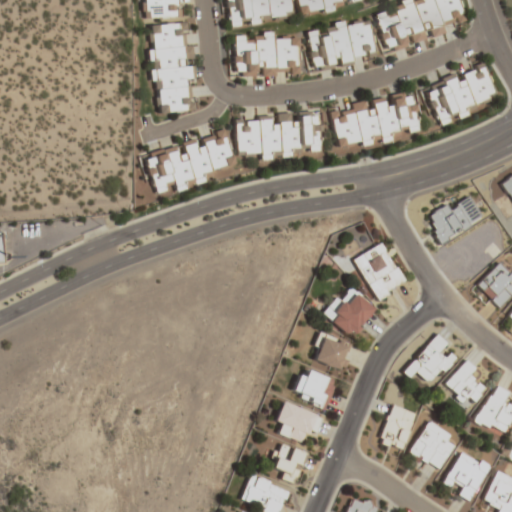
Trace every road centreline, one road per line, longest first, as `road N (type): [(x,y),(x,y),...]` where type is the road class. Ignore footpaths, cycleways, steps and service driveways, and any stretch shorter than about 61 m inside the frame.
road 1 (tertiary): [(0,316),(159,245),(273,210),(349,198),(378,182)]
road 2 (tertiary): [(0,290),(232,196),(347,175),(378,182)]
road 3 (residential): [(202,0),(213,84),(224,93),(316,94),(407,68),(490,32)]
road 4 (residential): [(443,295),(384,347),(312,511)]
road 5 (residential): [(378,182),(425,272),(511,359)]
road 6 (tertiary): [(511,130),(378,182)]
